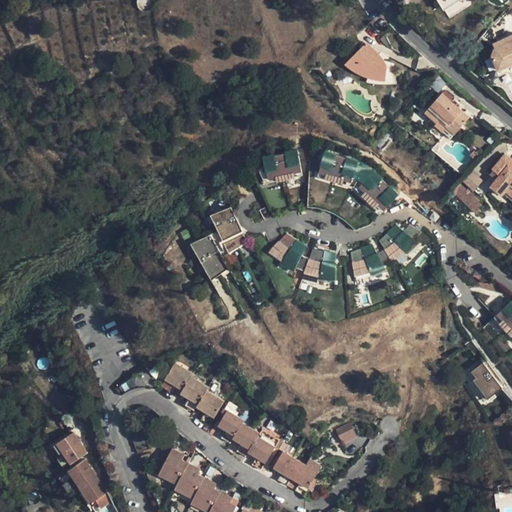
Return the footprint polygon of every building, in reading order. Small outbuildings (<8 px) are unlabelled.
[(401,53),(407,41),(392,25),(387,32),(381,39),(392,48),(401,53)] [(511,35),(492,43),(494,49),(491,58),(497,70),(511,63),(511,35)] [(348,61),(353,64),(359,67),(365,69),(371,71),(376,73),(380,74),(383,61),(368,55),(372,48),(366,43),(348,61)] [(368,55),(383,61),(372,48),(368,55)] [(348,61),(346,63),(352,67),(364,72),(374,76),(380,77),(380,74),(376,73),(371,71),(365,69),(359,67),(353,64),(348,61)] [(424,110),(436,120),(439,117),(455,130),(469,114),(441,91),(424,110)] [(450,135),(455,130),(439,117),(436,120),(434,122),(450,135)] [(511,157),(505,151),(492,167),(499,172),(490,184),(502,194),(503,192),(509,185),(511,187),(511,157)] [(295,153),(284,156),(279,157),(285,182),(293,180),(292,176),(300,175),(297,159),(296,159),(295,153)] [(335,157),(325,154),(323,160),(322,160),(317,175),(326,178),(325,181),(333,184),(340,159),(335,158),(335,157)] [(274,158),(263,160),(264,166),(264,168),(257,172),(263,183),(276,180),(276,184),(285,182),(279,157),(274,159),(274,158)] [(356,163),(345,160),(345,161),(340,159),(333,184),(341,186),(342,183),(354,186),(361,175),(354,172),(355,170),(354,169),(356,163)] [(473,171),(463,181),(473,191),(482,181),(473,171)] [(382,181),(373,173),(369,178),(368,177),(367,179),(361,175),(354,186),(364,195),(361,198),(368,204),(385,185),(381,182),(382,181)] [(397,196),(389,188),(389,189),(385,185),(368,204),(374,209),(376,207),(382,213),(393,201),(397,196)] [(463,185),(454,193),(473,212),(481,204),(463,185)] [(511,198),(511,187),(509,185),(503,192),(511,198)] [(230,210),(210,218),(218,234),(228,256),(247,245),(230,210)] [(416,244),(395,227),(378,243),(383,251),(391,262),(392,264),(404,254),(406,255),(416,244)] [(218,234),(210,238),(223,260),(228,256),(218,234)] [(305,249),(286,236),(269,254),(282,264),(280,266),(294,274),(295,270),(301,258),(305,249)] [(210,238),(190,247),(211,284),(229,271),(223,260),(210,238)] [(372,247),(350,254),(354,279),(370,274),(371,277),(385,271),(383,267),(376,256),(372,247)] [(335,256),(312,251),(309,261),(304,274),(304,275),(320,279),(319,282),(334,283),(335,256)] [(383,251),(376,256),(383,267),(391,262),(383,251)] [(309,261),(301,258),(295,270),(304,274),(309,261)] [(511,300),(496,316),(502,322),(500,324),(505,331),(511,324),(511,300)] [(169,393),(175,384),(177,381),(184,386),(192,375),(174,363),(160,387),(169,393)] [(483,364),(471,373),(476,379),(473,381),(488,400),(502,389),(483,364)] [(191,378),(184,390),(191,395),(188,398),(184,406),(193,412),(208,388),(191,378)] [(182,390),(184,386),(177,381),(175,384),(182,390)] [(181,394),(188,398),(191,395),(184,390),(181,394)] [(207,410),(205,413),(201,421),(209,426),(224,402),(206,391),(198,404),(207,410)] [(196,407),(205,413),(207,410),(198,404),(196,407)] [(222,439),(230,444),(245,422),(227,410),(220,423),(228,429),(227,432),(222,439)] [(218,426),(227,432),(228,429),(220,423),(218,426)] [(239,452),(247,458),(261,436),(244,424),(236,436),(245,442),(243,445),(239,452)] [(131,436),(144,432),(141,425),(128,429),(131,436)] [(356,437),(350,425),(339,431),(345,443),(356,437)] [(131,437),(133,442),(146,438),(144,432),(131,436),(131,437)] [(63,451),(71,464),(75,462),(75,461),(74,459),(86,452),(73,433),(57,443),(63,451)] [(234,439),(243,445),(245,442),(236,436),(234,439)] [(133,442),(136,449),(148,444),(146,438),(133,442)] [(262,456),(260,459),(256,466),(264,471),(278,450),(261,439),(253,450),(262,456)] [(59,454),(63,451),(57,443),(53,445),(59,454)] [(151,451),(148,444),(136,449),(138,455),(151,451)] [(176,456),(179,451),(173,448),(159,474),(177,484),(189,462),(183,460),(176,456)] [(288,449),(285,454),(293,459),(296,454),(288,449)] [(251,454),(260,459),(262,456),(253,450),(251,454)] [(186,454),(179,451),(176,456),(183,460),(186,454)] [(87,454),(86,452),(74,459),(75,461),(87,454)] [(287,486),(301,464),(293,459),(285,454),(276,469),(285,474),(280,482),(287,486)] [(82,484),(96,475),(84,459),(68,469),(74,478),(77,476),(82,484)] [(312,462),(308,468),(321,476),(325,470),(312,462)] [(205,477),(199,474),(193,471),(195,466),(190,464),(177,489),(194,499),(205,477)] [(321,476),(308,468),(301,464),(287,486),(290,488),(296,477),(304,481),(298,492),(308,498),(321,476)] [(86,491),(83,493),(90,505),(96,501),(105,495),(108,493),(96,475),(82,484),(86,491)] [(74,478),(79,486),(82,484),(77,476),(74,478)] [(290,488),(298,492),(304,481),(296,477),(290,488)] [(192,504),(193,505),(206,511),(211,511),(222,492),(215,489),(209,486),(212,481),(206,478),(192,504)] [(367,490),(364,494),(371,499),(373,494),(367,490)] [(236,511),(239,508),(232,505),(226,501),(229,496),(222,492),(211,511),(236,511)] [(96,501),(101,511),(111,505),(105,495),(96,501)] [(235,499),(229,496),(226,501),(232,505),(235,499)]
